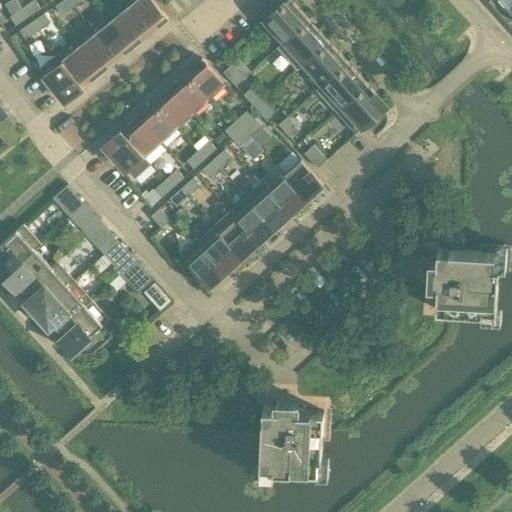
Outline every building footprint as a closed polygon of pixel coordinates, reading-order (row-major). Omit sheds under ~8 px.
[(33,0),(23,8),(29,17),(41,8),(35,0),(33,0)] [(75,6),(70,0),(64,0),(56,6),(62,15),(75,6)] [(139,0),(131,7),(151,32),(168,18),(153,0),(139,0)] [(285,41),(310,19),(293,0),(267,0),(260,7),(268,16),(265,19),(285,41)] [(511,0),(488,0),(511,26),(511,0)] [(151,32),(131,7),(114,20),(134,45),(151,32)] [(29,17),(23,8),(10,16),(16,25),(29,17)] [(45,13),(32,22),(39,31),(51,22),(45,13)] [(310,19),(285,41),(278,48),(297,69),(305,63),(330,40),(310,19)] [(134,45),(114,20),(98,34),(117,58),(134,45)] [(39,31),(32,22),(20,30),(26,39),(39,31)] [(117,58),(98,34),(81,47),(101,72),(117,58)] [(330,40),(305,63),(324,84),(349,61),(330,40)] [(81,47),(64,61),(63,62),(83,86),(84,85),(101,72),(81,47)] [(63,62),(64,61),(58,54),(40,69),(66,101),(85,86),(84,85),(83,86),(63,62)] [(187,73),(208,97),(224,82),(203,58),(187,73)] [(349,61),(324,84),(317,90),(337,111),(368,83),(349,61)] [(236,86),(245,78),(233,64),(223,72),(236,86)] [(187,73),(170,88),(192,111),(208,97),(187,73)] [(368,83),(337,111),(357,133),(366,125),(376,135),(384,128),(386,126),(387,125),(388,122),(388,120),(389,118),(389,117),(388,115),(388,112),(387,110),(385,108),(388,105),(368,83)] [(255,107),(264,99),(253,86),(244,95),(255,107)] [(170,88),(154,102),(176,126),(192,111),(170,88)] [(264,99),(255,107),(267,119),(276,111),(264,99)] [(176,126),(154,102),(138,117),(160,140),(176,126)] [(254,118),(247,110),(236,120),(243,128),(244,128),(254,119),(254,118)] [(279,124),(290,137),(299,129),(288,116),(279,124)] [(138,117),(123,130),(122,131),(143,155),(160,140),(138,117)] [(255,117),(254,118),(254,119),(244,128),(251,136),(252,136),(262,126),(263,126),(255,117)] [(243,128),(236,120),(225,130),(233,138),(243,128)] [(2,139),(9,147),(25,134),(18,126),(2,139)] [(262,126),(252,136),(262,146),(272,136),(262,126)] [(244,128),(243,128),(233,138),(240,146),(251,136),(244,128)] [(122,131),(123,130),(122,130),(105,145),(135,179),(151,164),(122,131)] [(199,151),(206,159),(217,149),(210,141),(199,151)] [(305,153),(318,168),(328,159),(314,144),(305,153)] [(225,149),(214,159),(221,167),(233,157),(225,149)] [(206,159),(199,151),(188,161),(195,169),(206,159)] [(221,167),(214,159),(202,169),(209,177),(221,167)] [(302,159),(285,174),(309,201),(319,192),(316,190),(324,183),(302,159)] [(261,179),(263,182),(291,213),(298,207),(300,209),(309,201),(285,174),(277,165),(261,179)] [(166,179),(173,187),(184,177),(177,169),(166,179)] [(182,188),(189,196),(200,186),(193,178),(182,188)] [(173,187),(166,179),(155,189),(162,198),(173,187)] [(263,182),(247,196),(277,230),(287,221),(284,219),(291,213),(263,182)] [(60,206),(76,192),(68,184),(53,198),(60,206)] [(189,196),(182,188),(170,198),(178,206),(189,196)] [(277,230),(247,196),(231,211),(259,242),(266,236),(268,238),(277,230)] [(171,220),(160,208),(151,216),(162,228),(171,220)] [(215,225),(245,259),(255,250),(252,248),(259,242),(231,211),(215,225)] [(88,236),(103,222),(96,214),(81,228),(88,236)] [(103,222),(88,236),(95,243),(110,230),(103,222)] [(35,249),(36,250),(42,244),(24,224),(0,245),(0,271),(4,277),(35,249)] [(215,225),(199,240),(227,271),(233,265),(236,267),(245,259),(215,225)] [(227,271),(199,240),(197,237),(180,253),(212,288),(222,279),(220,277),(227,271)] [(52,267),(36,250),(35,249),(4,277),(16,289),(19,286),(25,292),(52,268),(52,267)] [(438,276),(437,310),(483,312),(484,309),(497,309),(499,265),(495,265),(496,252),(438,249),(437,262),(431,262),(431,264),(432,264),(432,276),(438,276)] [(120,275),(136,259),(129,252),(113,267),(120,275)] [(136,259),(120,275),(127,282),(143,267),(136,259)] [(52,268),(25,292),(30,298),(27,301),(38,314),(76,280),(58,261),(52,267),(52,268)] [(155,280),(149,286),(143,279),(139,283),(162,306),(172,297),(155,280)] [(76,280),(38,314),(50,327),(53,324),(59,330),(93,299),(76,280)] [(110,319),(93,299),(59,330),(64,335),(60,339),(73,352),(75,350),(76,351),(78,352),(80,353),(82,354),(84,354),(86,354),(88,354),(90,354),(91,353),(94,352),(96,351),(96,350),(114,336),(104,325),(110,319)] [(325,411),(291,409),(291,402),(279,402),(279,400),(278,400),(277,407),(264,406),(261,464),(274,465),(274,469),(318,471),(319,457),(322,457),(325,411)]
